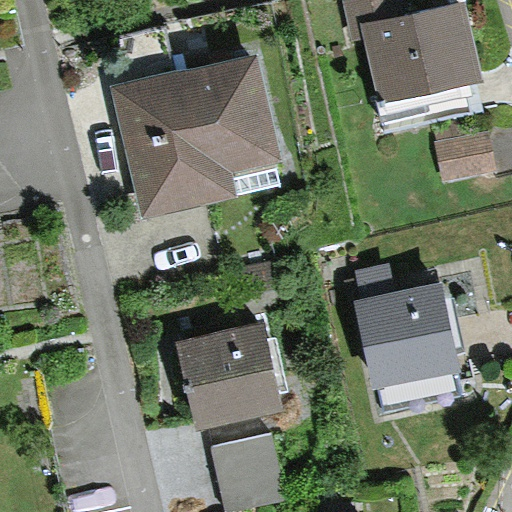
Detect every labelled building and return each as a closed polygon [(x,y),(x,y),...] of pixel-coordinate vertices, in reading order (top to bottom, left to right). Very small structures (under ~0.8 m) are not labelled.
[(399,0),(342,0),(352,41),(363,39),(375,96),(479,73),(462,0),(446,0),(402,10),(399,0)] [(255,50),(114,83),(143,207),(229,187),(224,164),(279,151),(255,50)] [(486,129),(432,138),(438,175),(492,166),(486,129)] [(442,280),(352,298),(370,382),(460,363),(442,280)] [(269,313),(177,334),(197,421),(281,402),(266,333),(273,331),(269,313)] [(266,432),(209,444),(223,507),(280,495),(266,432)]
